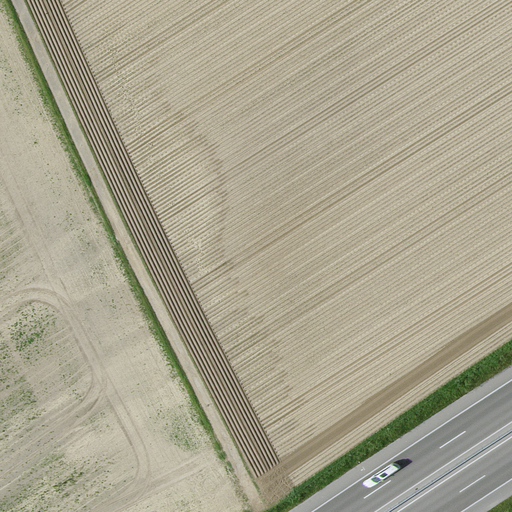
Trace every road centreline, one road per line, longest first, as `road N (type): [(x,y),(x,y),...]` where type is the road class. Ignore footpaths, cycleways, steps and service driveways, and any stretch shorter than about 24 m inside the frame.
road 1 (unclassified): [(15,0),(256,501)]
road 2 (motorway): [(511,401),(344,511)]
